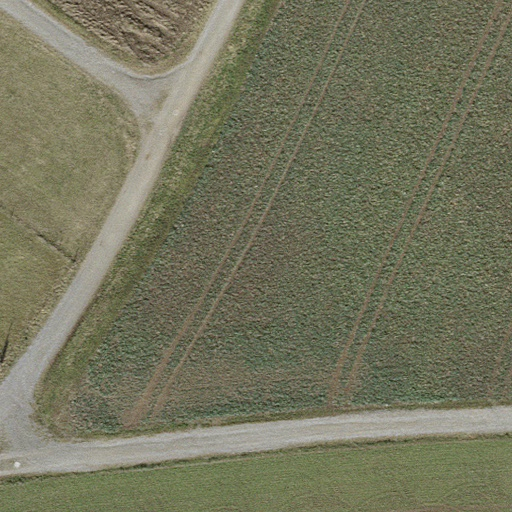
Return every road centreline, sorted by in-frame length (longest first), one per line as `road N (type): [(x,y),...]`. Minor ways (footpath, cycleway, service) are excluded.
road 1 (track): [(511,427),(0,459)]
road 2 (track): [(0,410),(92,275),(222,0)]
road 3 (track): [(6,0),(164,114)]
